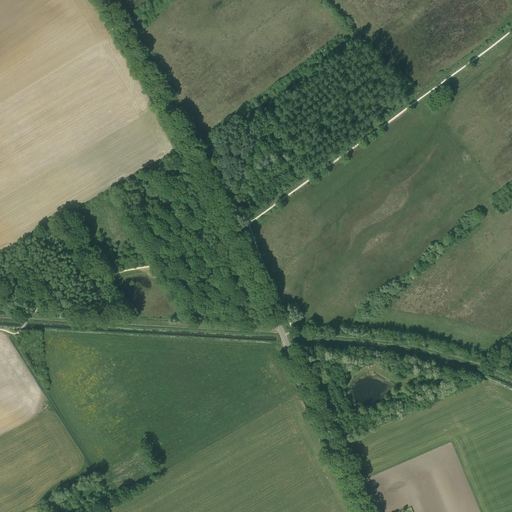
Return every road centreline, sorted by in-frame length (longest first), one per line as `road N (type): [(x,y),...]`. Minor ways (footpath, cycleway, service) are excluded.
road 1 (tertiary): [(364,511),(204,173),(102,0)]
road 2 (track): [(0,316),(281,332)]
